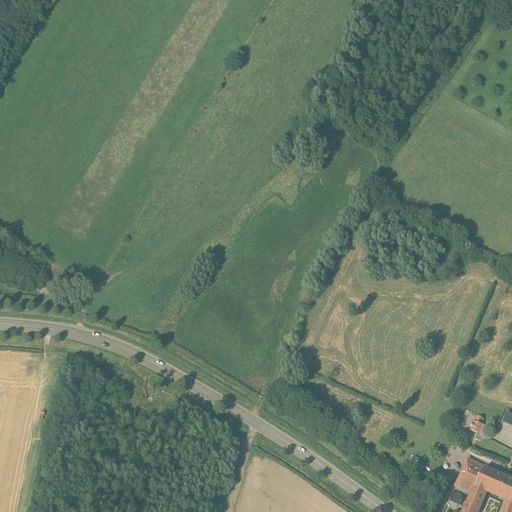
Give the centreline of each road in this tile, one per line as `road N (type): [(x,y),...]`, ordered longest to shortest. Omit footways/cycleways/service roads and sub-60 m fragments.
road 1 (tertiary): [(384,511),(313,457),(154,362),(76,332),(0,324)]
road 2 (track): [(115,344),(130,396),(149,409),(179,377)]
